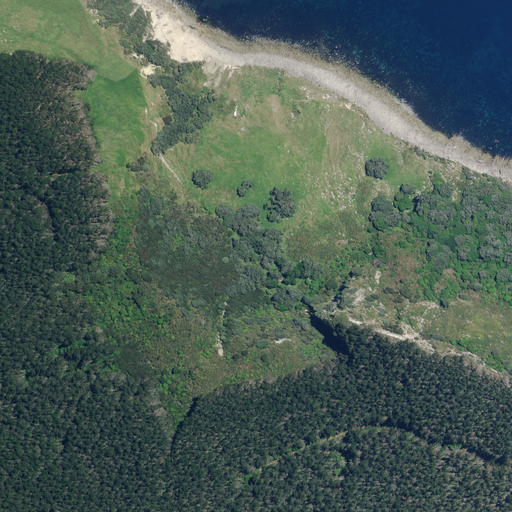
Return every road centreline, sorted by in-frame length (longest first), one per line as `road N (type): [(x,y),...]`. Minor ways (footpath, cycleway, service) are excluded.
road 1 (track): [(227,511),(259,466),(345,424),(429,420),(511,441)]
road 2 (track): [(0,357),(43,370),(82,363),(106,370),(111,385),(63,475),(75,511)]
